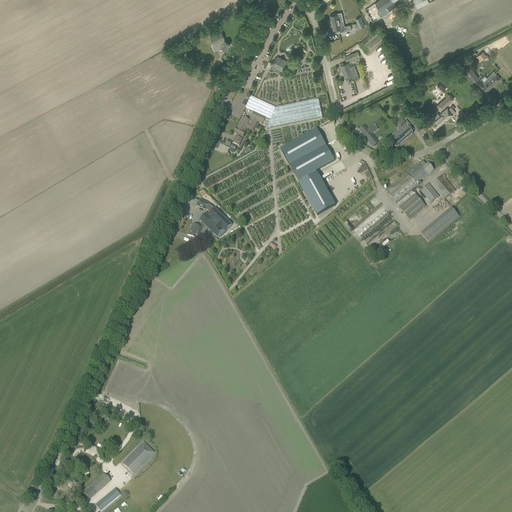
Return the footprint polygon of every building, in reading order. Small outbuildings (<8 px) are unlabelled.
[(379,0),(365,10),(368,14),(373,22),(389,12),(388,10),(391,8),(392,9),(395,6),(393,3),(396,1),(398,3),(402,0),(379,0)] [(412,0),(413,0),(417,9),(418,8),(435,0),(412,0)] [(398,16),(401,20),(407,17),(404,12),(398,16)] [(332,16),(330,16),(333,31),(339,29),(339,33),(351,30),(350,25),(344,26),(343,21),(342,17),(339,18),(338,14),(336,15),(335,14),(332,15),(332,16)] [(360,17),(355,19),(360,28),(364,26),(360,17)] [(358,45),(366,55),(385,40),(377,30),(358,45)] [(224,39),(221,33),(216,36),(215,35),(210,38),(213,44),(215,43),(217,49),(221,48),(227,50),(230,44),(224,40),(224,39)] [(189,56),(193,50),(185,45),(181,51),(189,56)] [(345,57),(346,62),(360,57),(358,52),(345,57)] [(476,57),(480,61),(486,56),(482,52),(476,57)] [(274,64),(272,68),(275,69),(276,67),(284,71),(287,65),(288,62),(285,61),(277,57),(274,64)] [(346,64),(341,66),(344,74),(343,74),(345,77),(348,76),(350,80),(358,76),(354,66),(349,67),(348,63),(346,64)] [(464,71),(473,83),(478,79),(469,67),(464,71)] [(481,79),(479,82),(480,84),(483,87),(483,86),(487,90),(489,88),(490,89),(500,79),(494,72),(492,73),(487,77),(486,78),(484,76),(481,79)] [(385,83),(395,80),(393,75),(389,76),(390,79),(385,81),(385,83)] [(441,84),(438,87),(444,92),(447,89),(441,84)] [(439,104),(443,109),(454,98),(450,94),(449,95),(447,93),(445,96),(446,97),(439,104)] [(236,135),(233,143),(237,145),(239,146),(242,139),(242,138),(243,138),(246,132),(245,132),(246,129),(253,132),(257,122),(262,125),(263,124),(267,126),(267,129),(317,119),(322,118),(318,99),(275,108),(259,100),(251,97),(245,108),(254,112),(250,121),(242,117),(240,121),(241,122),(237,128),(234,134),(236,135)] [(447,108),(439,115),(438,113),(434,116),(436,119),(430,124),(435,130),(455,113),(451,107),(449,109),(447,108)] [(391,137),(386,141),(390,147),(393,144),(393,145),(393,144),(396,148),(404,140),(406,139),(413,133),(412,132),(414,130),(406,121),(404,123),(403,122),(399,125),(400,126),(397,129),(398,131),(396,133),(391,137)] [(364,126),(359,130),(374,147),(378,143),(364,126)] [(317,130),(280,150),(289,166),(296,163),(298,166),(300,170),(306,180),(299,183),(317,216),(335,206),(316,174),(315,172),(334,161),(317,130)] [(430,174),(433,170),(428,164),(426,165),(423,161),(419,163),(386,191),(395,203),(417,186),(415,185),(430,174)] [(431,185),(444,200),(455,191),(442,176),(431,185)] [(420,191),(430,203),(439,196),(428,184),(420,191)] [(399,208),(409,221),(425,207),(415,194),(399,208)] [(197,206),(205,210),(207,211),(210,214),(208,216),(206,214),(200,221),(217,237),(223,230),(225,232),(232,225),(215,209),(211,206),(208,204),(200,200),(197,206)] [(428,242),(459,217),(452,208),(421,232),(428,242)] [(189,232),(187,235),(192,237),(198,240),(203,229),(193,225),(190,232),(189,232)] [(390,231),(379,240),(384,246),(394,236),(390,231)] [(122,464),(132,475),(154,453),(143,442),(122,464)] [(89,489),(83,494),(89,500),(93,497),(110,482),(113,479),(108,473),(105,475),(89,489)] [(100,511),(119,495),(114,489),(95,505),(100,511)]
